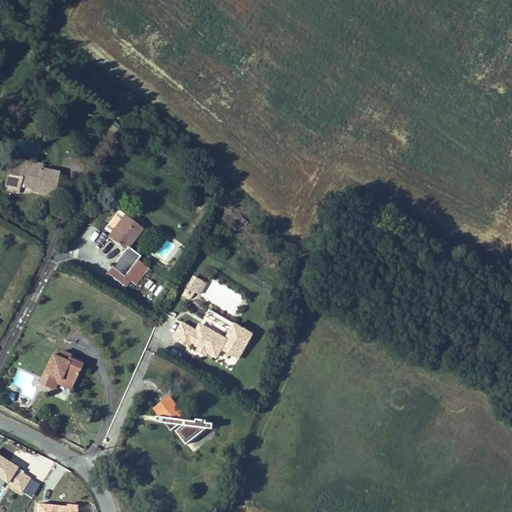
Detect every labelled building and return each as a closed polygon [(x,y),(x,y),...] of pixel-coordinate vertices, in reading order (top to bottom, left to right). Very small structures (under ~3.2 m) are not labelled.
[(123,122),(118,117),(115,122),(120,126),(123,122)] [(120,126),(115,122),(109,129),(114,133),(120,126)] [(43,165),(19,160),(9,166),(9,170),(22,172),(23,165),(42,169),(43,165)] [(42,169),(23,165),(22,172),(9,170),(5,189),(18,192),(20,185),(31,187),(37,189),(37,192),(54,195),(59,172),(42,169)] [(142,228),(125,215),(108,237),(125,250),(112,267),(136,285),(148,269),(137,260),(140,256),(128,247),(142,228)] [(193,302),(205,282),(193,275),(182,295),(193,302)] [(211,309),(204,319),(226,334),(233,323),(211,309)] [(227,340),(201,325),(197,331),(183,323),(175,338),(189,346),(191,342),(200,347),(201,348),(207,351),(217,357),(222,349),(239,358),(253,334),(235,324),(227,340)] [(71,355),(62,351),(59,358),(67,362),(69,358),(69,359),(71,355)] [(69,359),(69,358),(67,362),(59,358),(52,355),(39,383),(49,388),(54,377),(72,385),(82,364),(69,359)] [(72,385),(54,377),(49,388),(53,390),(56,383),(71,389),(72,385)] [(179,409),(170,396),(162,402),(172,415),(179,409)] [(187,445),(208,428),(210,433),(213,429),(214,424),(207,423),(207,421),(197,419),(196,422),(188,420),(179,409),(172,415),(162,402),(154,408),(161,417),(157,417),(157,422),(165,423),(171,431),(179,425),(183,425),(176,431),(187,445)] [(0,458),(0,479),(22,493),(31,477),(0,458)]
